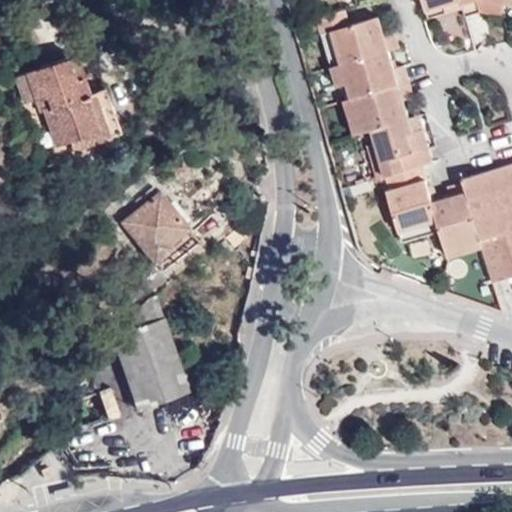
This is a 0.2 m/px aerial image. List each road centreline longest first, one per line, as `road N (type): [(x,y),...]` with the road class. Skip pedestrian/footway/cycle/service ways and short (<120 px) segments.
road 1 (tertiary): [(324,268),(330,218),(322,169),(273,0)]
road 2 (tertiary): [(234,0),(286,174),(284,260)]
road 3 (tertiary): [(511,464),(355,460),(321,442),(290,393)]
road 4 (primary): [(511,472),(270,488)]
road 5 (tertiary): [(247,507),(390,503),(474,511)]
road 6 (tertiary): [(267,324),(226,494)]
